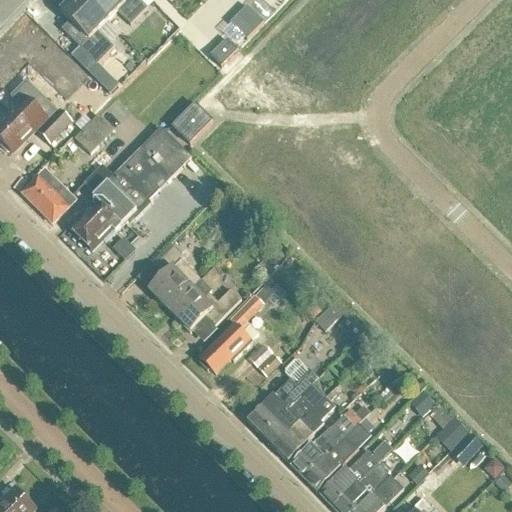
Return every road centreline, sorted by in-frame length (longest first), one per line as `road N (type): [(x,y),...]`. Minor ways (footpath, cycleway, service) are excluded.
road 1 (unclassified): [(12,0),(0,12),(0,208),(303,511)]
road 2 (residential): [(481,0),(379,101),(377,128),(511,269)]
road 3 (residential): [(0,389),(122,511)]
